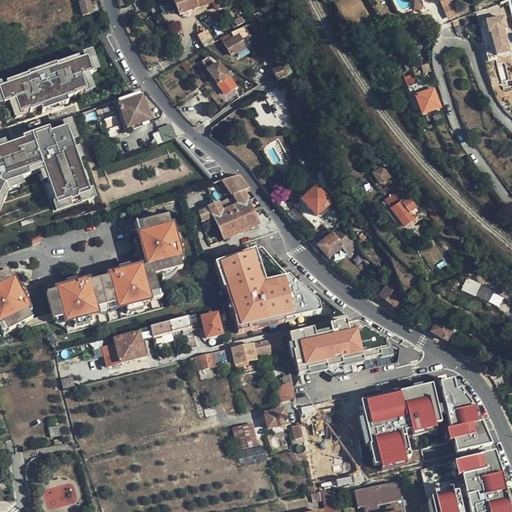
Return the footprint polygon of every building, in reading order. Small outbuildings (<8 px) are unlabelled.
[(209,0),(172,0),(180,17),(212,3),(209,0)] [(453,0),(441,0),(448,19),(458,15),(453,0)] [(91,13),(89,1),(80,3),(82,15),(91,13)] [(511,48),(504,16),(487,20),(496,57),(511,52),(511,48)] [(242,17),(236,20),(238,26),(245,23),(242,17)] [(251,39),(244,28),(220,41),(231,58),(247,49),(243,44),(251,39)] [(209,30),(199,36),(205,47),(215,42),(209,30)] [(75,63),(83,60),(88,73),(92,71),(86,57),(75,61),(75,63)] [(4,88),(4,90),(0,91),(0,103),(1,107),(2,109),(8,106),(13,104),(18,118),(28,114),(28,115),(40,111),(66,100),(74,98),(73,96),(84,92),(78,78),(89,74),(88,73),(83,60),(75,63),(75,61),(74,59),(52,68),(53,70),(45,73),(47,78),(36,82),(34,77),(26,80),(25,78),(3,87),(4,88)] [(228,79),(218,66),(215,68),(207,59),(201,64),(219,86),(228,79)] [(24,76),(25,78),(26,80),(34,77),(36,82),(47,78),(45,73),(53,70),(52,68),(51,65),(24,76)] [(288,74),(284,67),(275,71),(279,79),(288,74)] [(441,107),(434,90),(417,97),(423,114),(441,107)] [(140,97),(140,93),(130,97),(117,101),(119,106),(118,106),(126,130),(150,121),(141,97),(140,97)] [(306,113),(300,93),(295,94),(301,115),(306,113)] [(68,105),(66,100),(40,111),(41,115),(68,105)] [(117,101),(110,104),(115,116),(103,120),(110,140),(115,138),(128,134),(126,130),(118,106),(119,106),(117,101)] [(19,119),(18,118),(13,104),(8,106),(14,121),(19,119)] [(115,116),(110,104),(99,108),(103,120),(115,116)] [(150,121),(126,130),(128,134),(152,126),(150,121)] [(164,142),(177,137),(172,125),(160,129),(164,142)] [(63,128),(64,130),(67,129),(72,142),(74,142),(68,126),(63,128)] [(0,192),(3,187),(18,181),(38,174),(43,172),(56,207),(91,194),(87,185),(79,161),(75,152),(72,142),(67,129),(64,130),(51,134),(31,142),(31,139),(24,142),(0,150),(0,192)] [(23,140),(24,142),(31,139),(31,142),(51,134),(49,130),(23,140)] [(388,180),(382,171),(373,177),(379,187),(388,180)] [(90,184),(87,185),(91,194),(56,207),(43,172),(38,174),(53,214),(95,198),(90,184)] [(258,224),(257,224),(242,193),(248,190),(238,177),(221,183),(232,197),(236,207),(229,209),(239,233),(258,224)] [(325,188),(325,177),(313,179),(324,190),(325,188)] [(3,187),(0,192),(0,206),(6,196),(21,190),(18,181),(3,187)] [(301,203),(316,219),(331,204),(324,197),(323,198),(316,190),(301,203)] [(414,210),(408,202),(406,203),(399,193),(388,201),(393,209),(389,211),(404,230),(415,222),(409,214),(414,210)] [(236,207),(232,197),(226,200),(229,209),(236,207)] [(226,200),(198,212),(197,213),(201,223),(212,218),(223,240),(239,233),(229,209),(226,200)] [(167,217),(140,224),(144,236),(138,237),(138,240),(144,262),(146,268),(151,267),(153,277),(182,269),(178,255),(179,254),(179,252),(173,233),(173,231),(171,231),(167,217)] [(210,246),(223,240),(212,218),(201,223),(210,246)] [(322,225),(316,219),(309,225),(316,231),(322,225)] [(140,224),(134,226),(138,237),(144,236),(140,224)] [(183,251),(178,232),(173,233),(179,252),(183,251)] [(314,251),(326,261),(340,248),(346,254),(353,248),(340,233),(333,237),(332,236),(318,248),(314,244),(311,247),(314,251)] [(39,238),(31,242),(32,247),(41,244),(39,238)] [(138,240),(134,242),(139,263),(144,262),(138,240)] [(253,253),(214,267),(233,339),(320,316),(317,305),(287,280),(262,287),(253,253)] [(129,266),(117,269),(118,274),(130,271),(129,266)] [(151,267),(146,268),(136,271),(136,269),(130,271),(118,274),(113,275),(113,277),(99,281),(106,307),(116,305),(117,310),(149,301),(148,296),(158,293),(153,277),(151,267)] [(16,284),(8,270),(0,275),(0,324),(5,322),(10,332),(35,318),(28,305),(29,304),(26,299),(20,288),(17,283),(16,284)] [(379,298),(399,312),(404,304),(392,277),(390,275),(388,278),(392,280),(379,298)] [(76,280),(64,284),(66,289),(77,285),(76,280)] [(106,307),(99,281),(84,285),(84,284),(77,285),(66,289),(60,290),(60,292),(46,296),(53,322),(63,319),(65,325),(97,316),(95,310),(106,307)] [(466,281),(465,283),(459,298),(475,304),(482,288),(466,281)] [(24,286),(20,288),(26,299),(30,297),(24,286)] [(63,319),(53,322),(69,333),(162,308),(158,293),(148,296),(149,301),(117,310),(116,305),(106,307),(95,310),(97,316),(65,325),(63,319)] [(195,316),(188,318),(191,329),(191,331),(198,329),(196,321),(195,316)] [(216,316),(206,319),(200,320),(206,340),(221,335),(216,316)] [(169,323),(172,335),(191,329),(188,318),(171,322),(169,323)] [(431,333),(444,341),(451,328),(439,320),(431,333)] [(0,337),(10,332),(5,322),(0,324),(0,337)] [(345,327),(318,333),(319,336),(309,338),(308,331),(288,336),(297,377),(307,375),(306,370),(324,366),(325,371),(341,367),(340,362),(360,358),(361,363),(379,359),(379,354),(387,352),(384,342),(352,322),(345,327)] [(150,328),(153,340),(172,335),(169,323),(150,328)] [(144,358),(138,335),(115,341),(120,365),(144,358)] [(153,348),(150,336),(144,338),(147,350),(153,348)] [(189,349),(196,348),(193,336),(186,338),(189,349)] [(258,355),(283,350),(280,338),(255,344),(258,355)] [(389,344),(384,342),(387,352),(379,354),(379,359),(391,357),(389,344)] [(105,358),(102,343),(94,345),(97,360),(105,358)] [(254,360),(250,346),(231,350),(234,364),(254,360)] [(228,351),(190,360),(192,364),(196,363),(198,369),(215,364),(214,359),(229,355),(228,351)] [(360,358),(340,362),(341,367),(342,369),(362,365),(361,363),(360,358)] [(324,366),(306,370),(307,375),(307,377),(326,373),(325,371),(324,366)] [(452,385),(451,382),(442,384),(449,404),(452,413),(456,428),(460,439),(464,452),(489,449),(479,426),(478,426),(475,426),(471,411),(458,392),(453,393),(452,385)] [(380,444),(384,461),(409,454),(408,447),(414,446),(409,426),(415,425),(439,419),(445,417),(445,415),(442,406),(437,385),(370,401),(373,415),(380,444)] [(449,404),(442,406),(445,415),(452,413),(449,404)] [(312,417),(310,406),(296,409),(300,425),(305,424),(309,439),(319,437),(319,438),(332,435),(332,434),(337,432),(336,424),(352,421),(349,407),(323,413),(323,415),(312,417)] [(287,426),(283,411),(264,415),(268,430),(287,426)] [(373,415),(359,419),(366,447),(380,444),(373,415)] [(439,419),(415,425),(417,432),(441,426),(439,419)] [(253,422),(233,428),(244,464),(267,458),(263,445),(260,446),(253,422)] [(301,439),(298,424),(296,424),(296,427),(291,428),(294,441),(301,439)] [(460,439),(456,428),(451,430),(455,441),(460,439)] [(428,446),(429,457),(455,455),(454,444),(428,446)] [(305,453),(306,452),(305,448),(303,447),(302,446),(300,446),(299,447),(297,448),(297,449),(296,451),(297,453),(299,454),(300,455),(302,455),(304,454),(305,453)] [(509,511),(509,506),(508,496),(505,496),(495,463),(492,456),(466,460),(466,462),(470,479),(472,486),(475,503),(466,505),(467,511),(509,511)] [(470,479),(466,462),(459,464),(463,480),(470,479)] [(497,462),(495,463),(505,496),(508,495),(497,462)] [(355,486),(369,482),(365,467),(356,469),(359,479),(353,480),(355,486)] [(403,507),(402,502),(401,502),(398,486),(392,486),(392,485),(353,493),(357,510),(363,509),(363,511),(407,511),(409,511),(408,507),(403,507)] [(465,498),(466,505),(475,503),(472,486),(465,488),(467,498),(465,498)] [(341,511),(337,490),(325,492),(329,511),(341,511)] [(329,511),(325,492),(315,494),(310,495),(311,500),(317,499),(318,503),(315,504),(316,508),(298,511),(329,511)] [(458,499),(457,492),(436,495),(437,502),(458,499)] [(465,498),(458,499),(459,507),(466,505),(465,498)] [(432,505),(429,505),(430,511),(459,511),(459,507),(458,499),(437,502),(432,503),(432,505)]
